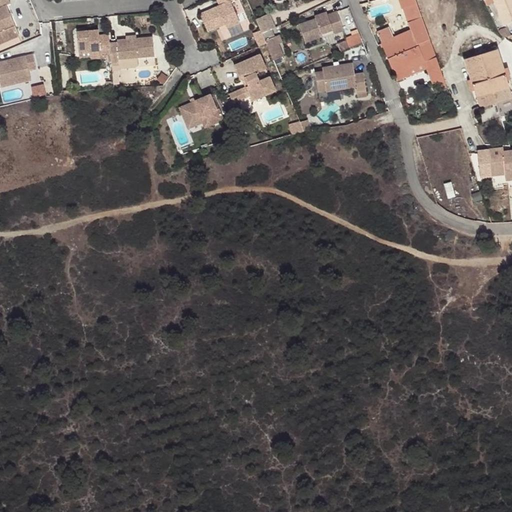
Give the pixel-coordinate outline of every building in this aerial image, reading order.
[(215,0),(218,6),(215,7),(215,10),(212,11),(211,9),(197,14),(205,33),(222,26),(224,29),(238,24),(229,3),(235,0),(234,0),(215,0)] [(416,4),(414,0),(397,0),(401,10),(402,10),(416,4)] [(511,0),(491,0),(503,26),(511,22),(511,0)] [(0,6),(0,32),(13,27),(5,4),(0,6)] [(429,41),(416,4),(402,10),(410,31),(416,46),(429,41)] [(335,29),(336,32),(342,30),(337,12),(327,15),(326,13),(314,17),(314,19),(298,24),(304,43),(324,36),(323,33),(335,29)] [(269,13),(255,20),(261,35),(276,28),(269,13)] [(99,56),(110,55),(109,43),(108,35),(98,36),(98,30),(76,31),(77,42),(78,53),(82,52),(98,51),(99,56)] [(416,46),(410,31),(380,43),(387,58),(416,46)] [(360,33),(337,40),(340,50),(363,43),(360,33)] [(264,41),(266,45),(273,61),(283,56),(275,36),(264,41)] [(115,43),(109,43),(110,55),(110,63),(118,63),(118,59),(153,57),(151,37),(134,39),(124,39),(115,40),(115,43)] [(439,68),(439,67),(429,41),(416,46),(387,58),(394,75),(422,64),(425,69),(426,73),(439,68)] [(511,97),(496,50),(464,60),(479,108),(511,97)] [(0,60),(0,86),(0,88),(14,84),(13,80),(30,77),(28,71),(36,69),(32,53),(0,60)] [(266,71),(260,56),(234,68),(241,82),(243,81),(245,80),(249,88),(246,89),(234,94),(238,103),(250,98),(251,101),(265,95),(266,97),(276,92),(270,78),(260,83),(257,75),(266,71)] [(314,72),(315,81),(324,80),(325,92),(355,88),(357,98),(367,97),(363,73),(354,74),(352,63),(322,68),(322,71),(314,72)] [(396,81),(425,69),(422,64),(394,75),(396,81)] [(431,84),(443,80),(439,68),(426,73),(431,84)] [(324,80),(315,81),(317,93),(325,92),(324,80)] [(238,103),(234,94),(230,96),(234,105),(238,103)] [(252,103),(266,97),(265,95),(251,101),(252,103)] [(209,96),(197,101),(204,118),(209,128),(223,122),(218,110),(215,110),(209,96)] [(204,118),(197,101),(178,110),(184,126),(204,118)] [(203,131),(209,128),(204,118),(184,126),(187,131),(201,125),(203,131)] [(490,176),(490,171),(503,170),(503,175),(511,174),(511,151),(503,152),(502,149),(476,152),(479,177),(490,176)]
